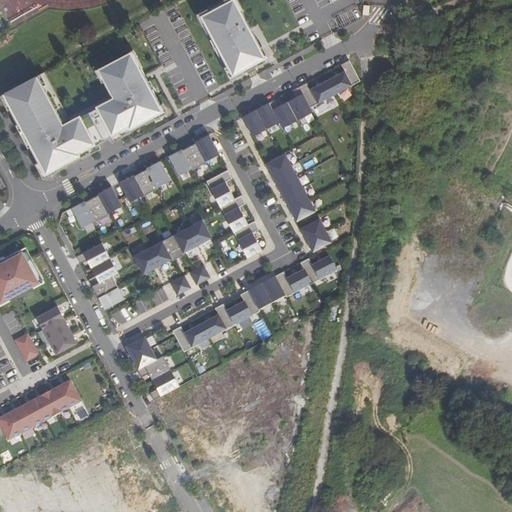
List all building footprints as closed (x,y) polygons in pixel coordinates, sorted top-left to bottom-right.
[(222,0),(196,14),(231,80),(270,59),(238,0),(222,0)] [(0,98),(42,176),(165,110),(131,48),(95,67),(111,96),(70,119),(43,71),(0,94),(0,98)] [(360,82),(349,62),(341,66),(341,67),(307,85),(307,84),(292,92),(293,93),(277,102),(276,101),(242,119),(252,137),(303,111),(305,116),(312,112),(309,108),(360,82)] [(182,150),(169,158),(179,176),(192,169),(192,170),(206,163),(206,162),(219,155),(209,136),(195,144),(195,145),(183,151),(182,150)] [(284,154),(265,164),(296,222),(315,211),(284,154)] [(134,176),(120,183),(130,202),(143,195),(144,196),(158,189),(157,188),(170,181),(160,162),(146,170),(147,171),(134,177),(134,176)] [(247,258),(262,250),(252,233),(259,229),(254,221),(248,225),(239,207),(245,204),(241,196),(234,199),(226,182),(232,179),(227,170),(206,181),(247,258)] [(85,202),(71,209),(81,228),(94,221),(95,222),(109,215),(109,213),(122,206),(112,188),(98,195),(98,196),(86,203),(85,202)] [(319,218),(299,229),(312,253),(332,243),(319,218)] [(134,256),(143,274),(212,238),(202,220),(134,256)] [(89,279),(105,310),(124,300),(112,276),(118,273),(102,243),(77,256),(81,264),(87,260),(96,276),(89,279)] [(0,302),(8,299),(10,301),(34,289),(32,286),(43,280),(27,250),(19,254),(17,251),(0,260),(0,302)] [(180,327),(172,332),(183,353),(260,312),(259,311),(285,297),(286,298),(337,271),(329,256),(311,265),(308,259),(300,264),(303,270),(286,279),(283,272),(240,295),(243,302),(226,311),(223,304),(214,309),(218,316),(184,334),(180,327)] [(196,285),(210,278),(203,265),(189,273),(196,285)] [(177,295),(191,288),(184,275),(170,283),(177,295)] [(32,286),(34,289),(44,283),(43,280),(32,286)] [(415,323),(419,311),(400,305),(396,318),(415,323)] [(58,306),(36,317),(56,355),(77,344),(58,306)] [(27,333),(14,340),(26,362),(39,355),(27,333)] [(145,338),(125,348),(137,372),(145,368),(157,361),(145,338)] [(157,361),(145,368),(149,375),(153,382),(171,373),(163,358),(157,361)] [(141,379),(149,375),(145,368),(137,372),(141,379)] [(179,388),(171,373),(153,382),(157,391),(161,397),(179,388)] [(70,380),(0,417),(0,435),(4,433),(8,442),(82,402),(70,380)] [(161,397),(157,391),(150,394),(154,401),(161,397)]
